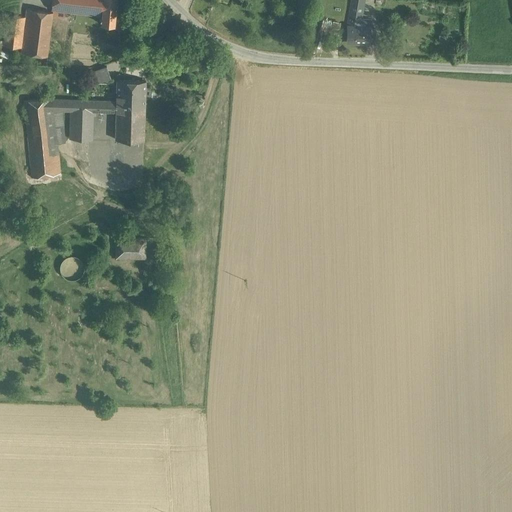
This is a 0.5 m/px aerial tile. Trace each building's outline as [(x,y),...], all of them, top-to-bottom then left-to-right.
[(52,0),(52,9),(65,11),(90,14),(90,11),(91,11),(92,0),(52,0)] [(116,0),(92,0),(91,11),(90,11),(90,14),(102,15),(102,17),(100,17),(100,18),(101,19),(101,23),(112,24),(114,22),(115,22),(116,0)] [(351,0),(348,26),(360,26),(361,20),(364,2),(368,3),(368,0),(351,0)] [(53,12),(27,9),(26,17),(22,44),(22,48),(21,53),(47,56),(52,16),(53,12)] [(26,17),(7,14),(4,45),(22,48),(22,44),(26,17)] [(360,26),(348,26),(347,42),(358,42),(358,43),(367,44),(367,43),(367,32),(368,27),(360,26)] [(376,32),(367,32),(367,43),(375,43),(376,32)] [(444,44),(454,44),(455,36),(444,35),(444,44)] [(107,66),(93,71),(98,83),(111,78),(107,66)] [(146,81),(117,80),(116,101),(116,110),(145,111),(146,81)] [(52,97),(23,101),(32,177),(60,173),(57,143),(53,110),(52,99),(52,97)] [(116,101),(52,99),(53,110),(62,110),(71,110),(70,139),(92,139),(93,111),(116,112),(116,110),(116,101)] [(62,110),(53,110),(57,143),(65,142),(63,123),(62,110)] [(145,111),(116,110),(116,112),(115,139),(144,140),(145,111)] [(193,111),(185,116),(187,121),(196,116),(193,111)] [(146,238),(116,238),(116,258),(146,258),(146,238)] [(68,273),(82,273),(81,256),(67,256),(68,273)]
